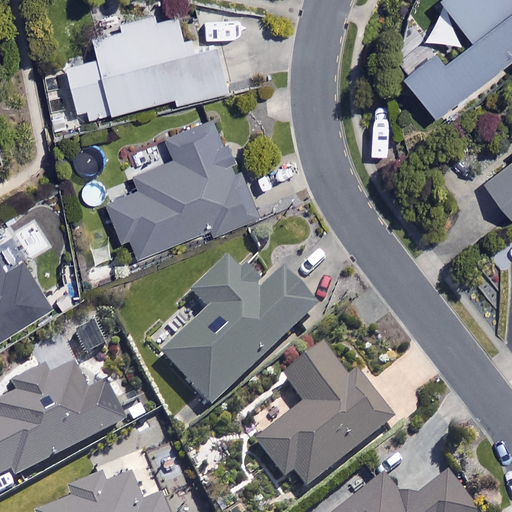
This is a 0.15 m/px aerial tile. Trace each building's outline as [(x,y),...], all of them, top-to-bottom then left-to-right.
[(511,0),(439,0),(464,34),(439,52),(431,41),(395,67),(428,112),(508,53),(511,57),(511,0)] [(181,43),(171,7),(87,30),(93,53),(61,61),(76,117),(171,92),(173,100),(227,86),(213,35),(181,43)] [(511,101),(504,108),(511,117),(511,138),(504,145),(509,153),(480,175),(511,215),(511,101)] [(254,213),(211,115),(162,136),(170,155),(130,172),(136,185),(102,200),(128,259),(208,224),(211,232),(254,213)] [(0,334),(47,305),(9,244),(0,249),(0,334)] [(256,292),(225,258),(186,293),(204,312),(157,355),(206,407),(313,309),(279,271),(256,292)] [(87,324),(68,332),(80,359),(98,351),(87,324)] [(61,339),(32,354),(39,369),(14,381),(16,386),(0,394),(0,474),(2,473),(6,480),(120,422),(99,382),(85,389),(61,339)] [(344,381),(317,347),(278,379),(298,404),(251,442),(281,480),(290,473),(303,489),(389,420),(353,374),(344,381)] [(221,461),(209,442),(188,454),(200,474),(221,461)] [(473,511),(442,471),(402,502),(381,475),(332,511),(473,511)] [(100,486),(98,480),(59,495),(62,503),(40,511),(165,511),(158,495),(137,503),(126,476),(100,486)] [(204,511),(195,490),(167,502),(171,511),(204,511)]
